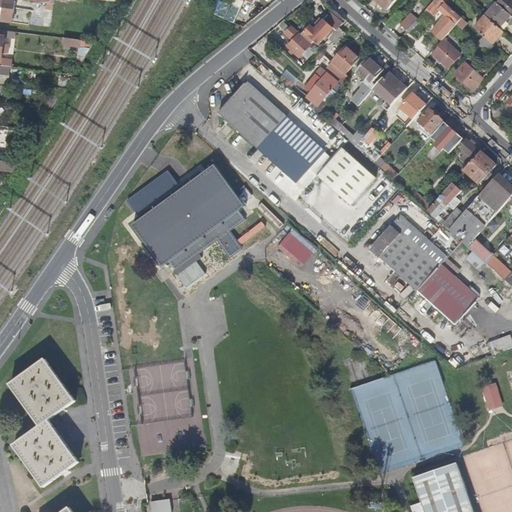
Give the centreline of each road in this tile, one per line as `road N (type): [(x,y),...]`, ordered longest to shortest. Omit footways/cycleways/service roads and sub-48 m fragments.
road 1 (residential): [(57,263),(173,100),(296,0)]
road 2 (residential): [(57,263),(84,300),(117,511)]
road 3 (residential): [(470,115),(340,0)]
